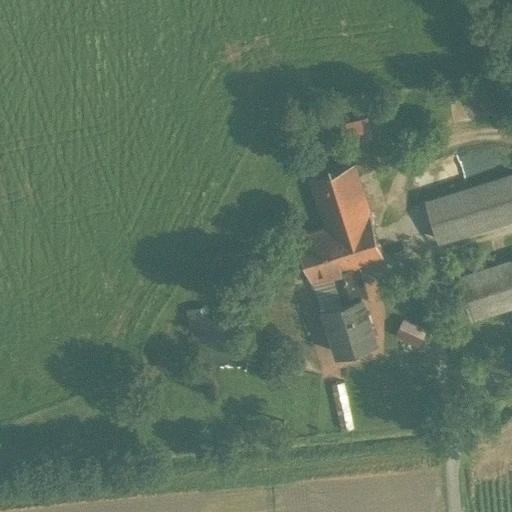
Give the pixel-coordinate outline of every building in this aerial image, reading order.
[(466,23),(473,69),(494,66),(487,20),(466,23)] [(367,115),(340,122),(346,144),(373,137),(367,115)] [(323,226),(298,233),(312,279),(385,258),(357,162),(308,176),(323,226)] [(511,171),(426,198),(439,241),(511,218),(511,171)] [(511,256),(457,273),(471,318),(511,305),(511,256)] [(364,293),(321,307),(337,355),(380,341),(364,293)] [(402,317),(396,334),(420,343),(427,326),(402,317)] [(230,324),(202,326),(204,359),(232,357),(230,324)]
